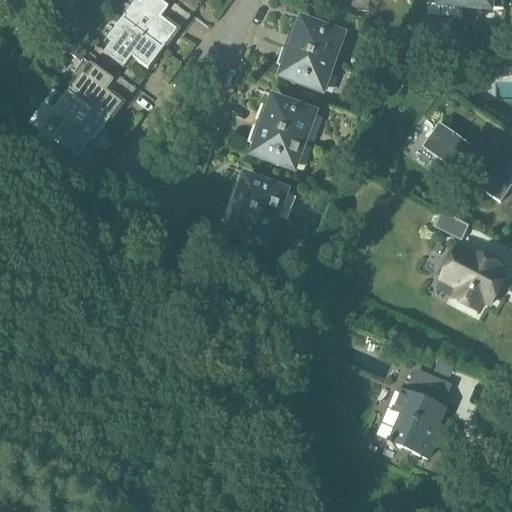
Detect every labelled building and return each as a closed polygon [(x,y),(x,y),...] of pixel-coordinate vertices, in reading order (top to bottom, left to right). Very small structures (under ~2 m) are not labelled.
[(163,52),(177,33),(161,20),(169,10),(155,0),(138,0),(122,22),(163,52)] [(344,0),(343,14),(369,16),(369,0),(344,0)] [(465,0),(427,0),(427,6),(465,8),(465,0)] [(465,0),(465,8),(503,11),(503,0),(465,0)] [(163,52),(122,22),(100,52),(124,70),(132,59),(148,72),(163,52)] [(293,29),(286,48),(332,65),(342,38),(306,24),(303,33),(293,29)] [(79,30),(71,41),(87,53),(95,42),(79,30)] [(87,53),(71,41),(64,51),(80,63),(87,53)] [(332,65),(286,48),(279,67),(289,71),(286,80),(322,93),(332,65)] [(108,125),(123,106),(106,93),(114,83),(91,65),(68,95),(108,125)] [(108,125),(68,95),(45,125),(58,134),(53,141),(80,162),(108,125)] [(264,107),(257,126),(304,143),(314,115),(278,102),(275,111),(264,107)] [(304,143),(257,126),(250,145),(261,149),(258,158),(294,171),(304,143)] [(446,133),(433,151),(484,188),(481,191),(494,201),(495,199),(497,197),(499,194),(500,195),(506,187),(505,187),(500,183),(503,178),(511,166),(508,164),(511,157),(511,145),(497,134),(486,148),(479,144),(474,151),(447,131),(446,133)] [(236,185),(229,204),(275,221),(286,193),(249,180),(246,189),(236,185)] [(275,221),(229,204),(222,223),(232,227),(229,236),(265,249),(275,221)] [(469,228),(442,214),(434,229),(461,243),(469,228)] [(498,273),(501,269),(476,256),(474,261),(456,251),(441,280),(459,289),(453,301),(477,313),(484,302),(491,305),(505,277),(498,273)] [(401,418),(388,445),(429,464),(445,429),(441,428),(448,411),(436,406),(438,401),(445,404),(452,387),(416,371),(408,388),(412,390),(410,395),(400,391),(397,396),(400,397),(395,409),(393,408),(391,414),(401,418)]
